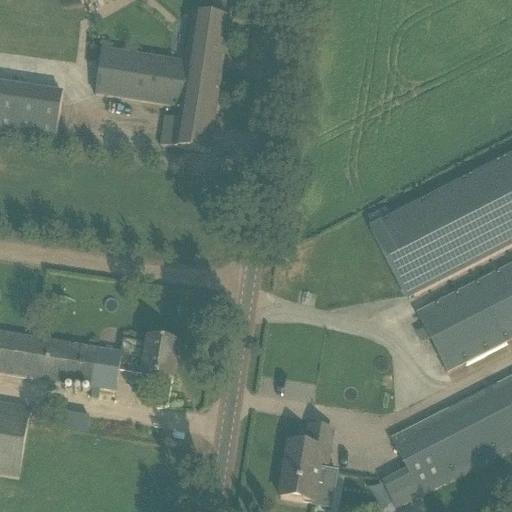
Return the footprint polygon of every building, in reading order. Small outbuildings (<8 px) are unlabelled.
[(195,19),(188,65),(103,52),(95,99),(179,113),(178,123),(164,121),(160,149),(209,156),(229,24),(195,19)] [(63,96),(0,86),(0,135),(56,144),(61,109),(63,96)] [(511,157),(368,220),(403,300),(511,252),(511,267),(417,309),(443,368),(511,337),(511,157)] [(0,376),(91,390),(116,394),(119,375),(173,384),(178,348),(159,345),(147,343),(146,347),(123,343),(121,356),(109,354),(32,341),(0,335),(0,376)] [(0,479),(18,483),(30,411),(0,405),(0,479)] [(287,446),(278,503),(316,509),(331,511),(337,476),(322,474),(323,470),(326,470),(329,471),(336,433),(312,429),(309,429),(305,449),(287,446)] [(406,472),(382,485),(395,511),(398,511),(420,501),(406,472)]
